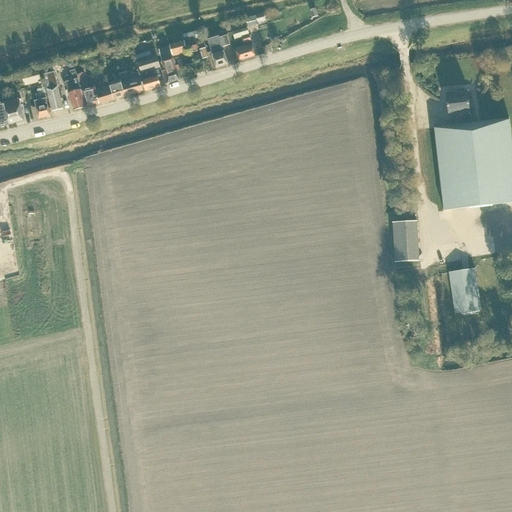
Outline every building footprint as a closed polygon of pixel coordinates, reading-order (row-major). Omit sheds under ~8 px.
[(284,15),(290,31),(296,29),(293,19),(303,16),(301,9),(284,15)] [(263,14),(256,16),(257,23),(265,21),(263,14)] [(251,41),(245,21),(230,24),(225,26),(227,34),(232,32),(234,40),(241,38),(243,44),(247,42),(248,45),(235,49),(238,61),(255,56),(251,44),(251,42),(251,41)] [(272,41),(268,29),(260,32),(264,44),(272,41)] [(223,50),(222,48),(218,36),(207,40),(210,49),(216,68),(227,65),(223,50)] [(173,60),(172,58),(172,57),(187,53),(184,41),(169,45),(169,47),(158,50),(164,71),(162,72),(165,84),(168,83),(179,80),(176,72),(178,71),(177,66),(175,67),(174,65),(175,64),(174,61),(173,60)] [(121,53),(118,46),(110,48),(113,56),(121,53)] [(202,60),(208,58),(205,48),(199,50),(202,60)] [(160,68),(156,54),(154,49),(149,51),(150,56),(136,60),(141,77),(142,82),(145,91),(160,87),(155,73),(154,69),(160,68)] [(89,84),(84,69),(83,65),(75,68),(80,87),(79,87),(86,108),(99,104),(113,100),(109,86),(95,90),(94,88),(88,89),(87,85),(89,84)] [(52,66),(42,69),(43,75),(53,73),(52,66)] [(47,99),(43,82),(42,78),(40,78),(38,70),(21,74),(24,86),(38,83),(38,85),(41,84),(43,92),(35,94),(36,101),(35,101),(34,102),(36,109),(38,119),(50,116),(46,99),(47,99)] [(78,83),(76,75),(75,70),(70,72),(72,81),(65,83),(66,86),(73,111),(86,108),(79,87),(78,83)] [(113,100),(126,96),(134,94),(134,93),(143,91),(139,77),(129,80),(126,72),(118,75),(120,80),(108,83),(109,86),(113,100)] [(63,109),(57,87),(54,73),(53,73),(43,75),(43,76),(52,112),(63,109)] [(509,120),(471,124),(467,92),(446,94),(448,115),(458,114),(458,116),(464,116),(465,125),(434,128),(434,129),(443,212),(511,203),(511,151),(508,120),(509,120)] [(0,127),(24,121),(18,99),(0,103),(0,127)] [(419,262),(417,221),(392,223),(394,263),(419,262)] [(455,314),(480,310),(474,269),(448,273),(455,314)]
